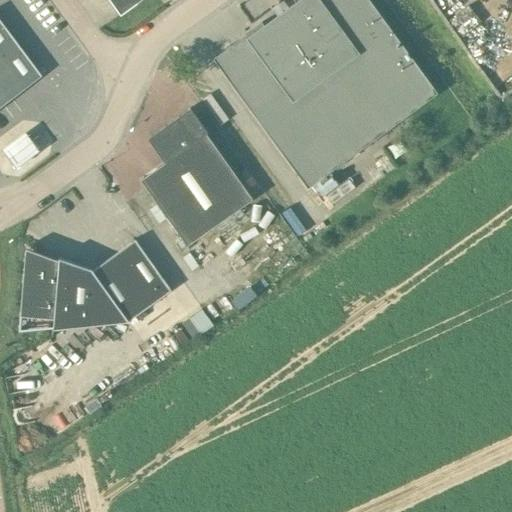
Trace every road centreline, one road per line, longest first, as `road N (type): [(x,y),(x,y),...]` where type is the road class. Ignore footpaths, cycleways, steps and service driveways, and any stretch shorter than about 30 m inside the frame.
road 1 (unclassified): [(0,209),(91,156),(114,128),(127,89)]
road 2 (unclassified): [(127,89),(147,46),(209,0)]
